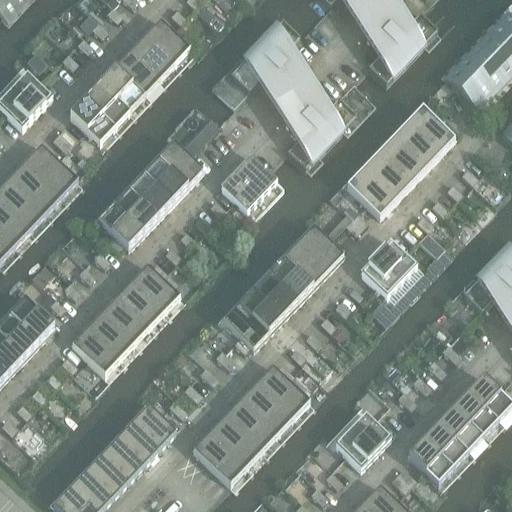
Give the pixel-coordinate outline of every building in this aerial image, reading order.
[(0,0),(0,14),(7,20),(26,0),(0,0)] [(111,0),(104,0),(101,4),(112,15),(113,14),(120,7),(111,0)] [(138,8),(129,0),(124,0),(121,4),(132,14),(138,8)] [(315,0),(321,5),(329,13),(339,4),(355,29),(358,34),(375,17),(361,0),(315,0)] [(361,0),(375,17),(390,0),(361,0)] [(429,29),(420,20),(410,30),(391,0),(390,0),(375,17),(396,45),(404,54),(412,64),(438,37),(429,29)] [(203,11),(192,1),(186,7),(197,18),(203,11)] [(123,24),(113,14),(112,15),(107,21),(117,30),(123,24)] [(187,26),(177,17),(171,23),(181,32),(187,26)] [(396,45),(375,17),(358,34),(365,44),(378,64),(368,74),(377,83),(386,91),(412,64),(404,54),(396,45)] [(307,80),(291,54),(300,44),(291,36),(282,27),(256,54),(264,65),(272,74),(294,102),(310,85),(307,80)] [(190,57),(172,40),(160,28),(145,44),(175,73),(190,57)] [(477,107),(511,69),(511,34),(506,29),(453,85),(477,107)] [(108,40),(98,30),(92,36),(102,46),(108,40)] [(178,44),(185,38),(180,33),(173,39),(178,44)] [(93,55),(83,46),(78,41),(72,47),(77,52),(87,61),(93,55)] [(175,73),(145,44),(130,60),(160,88),(175,73)] [(264,65),(256,54),(232,81),(239,90),(249,99),(258,89),(275,115),(277,119),(294,102),(272,74),(264,65)] [(160,88),(130,60),(115,75),(145,104),(160,88)] [(78,71),(68,61),(62,68),(72,77),(78,71)] [(145,104),(115,75),(100,91),(130,120),(145,104)] [(0,115),(22,137),(52,105),(27,81),(0,109),(0,115)] [(348,114),(339,105),(329,115),(310,85),(294,102),(316,130),(323,139),(331,149),(343,137),(357,122),(348,114)] [(130,120),(100,91),(85,107),(115,135),(130,120)] [(316,130),(294,102),(277,119),(297,149),(287,159),(296,167),(305,176),(331,149),(323,139),(316,130)] [(115,135),(85,107),(70,123),(100,151),(115,135)] [(455,146),(426,118),(422,114),(407,130),(440,162),(455,146)] [(211,126),(182,157),(189,164),(190,165),(220,134),(217,132),(211,126)] [(440,162),(407,130),(392,146),(425,178),(440,162)] [(65,135),(59,141),(72,154),(78,147),(65,135)] [(66,160),(72,154),(59,141),(53,148),(66,160)] [(425,178),(392,146),(377,162),(410,193),(425,178)] [(190,165),(189,164),(182,157),(174,149),(158,165),(188,194),(204,178),(190,165)] [(78,189),(57,169),(41,153),(25,170),(62,205),(78,189)] [(410,193),(377,162),(362,178),(395,209),(410,193)] [(247,220),(277,188),(268,180),(252,164),(221,196),(247,220)] [(188,194),(158,165),(143,181),(174,210),(188,194)] [(62,205),(25,170),(9,186),(46,222),(62,205)] [(478,186),(467,176),(461,182),(472,193),(478,186)] [(395,209),(362,178),(347,194),(380,225),(395,209)] [(174,210),(143,181),(129,197),(159,225),(174,210)] [(46,222),(9,186),(0,195),(0,209),(31,239),(46,222)] [(463,202),(452,192),(446,198),(457,208),(463,202)] [(159,225),(129,197),(114,212),(144,241),(159,225)] [(448,218),(437,207),(431,214),(442,224),(448,218)] [(226,218),(216,208),(210,214),(220,224),(226,218)] [(31,239),(0,209),(0,241),(15,256),(31,239)] [(144,241),(114,212),(98,228),(115,244),(125,254),(128,257),(144,241)] [(356,243),(368,231),(357,220),(345,233),(356,243)] [(433,233),(422,223),(416,229),(427,240),(433,233)] [(211,233),(201,224),(195,230),(205,239),(211,233)] [(344,263),(330,249),(314,234),(298,250),(328,279),(344,263)] [(196,249),(186,239),(180,245),(190,255),(196,249)] [(0,270),(15,256),(0,241),(0,270)] [(125,254),(115,244),(109,250),(119,260),(125,254)] [(387,305),(417,273),(391,249),(361,281),(387,305)] [(328,279),(298,250),(283,266),(313,295),(328,279)] [(511,251),(489,275),(505,294),(511,303),(511,251)] [(181,264),(171,255),(165,261),(175,271),(181,264)] [(110,269),(100,259),(94,265),(104,275),(110,269)] [(313,295),(283,266),(269,282),(299,310),(313,295)] [(180,305),(169,294),(174,288),(156,270),(151,276),(147,273),(132,289),(165,320),(180,305)] [(96,285),(85,274),(79,281),(90,291),(96,285)] [(511,303),(505,294),(489,275),(463,302),(472,311),(481,319),(491,309),(510,339),(511,336),(511,303)] [(299,310),(269,282),(254,297),(284,326),(299,310)] [(165,320),(132,289),(117,305),(150,336),(165,320)] [(81,300),(70,290),(64,296),(75,307),(81,300)] [(284,326),(254,297),(239,313),(269,341),(284,326)] [(150,336),(117,305),(102,321),(135,352),(150,336)] [(55,334),(41,321),(25,306),(9,322),(40,350),(55,334)] [(66,316),(56,307),(50,313),(60,322),(66,316)] [(351,318),(341,309),(335,315),(345,324),(351,318)] [(269,341),(239,313),(223,329),(240,345),(250,355),(253,358),(269,341)] [(135,352),(102,321),(87,337),(120,368),(135,352)] [(40,350),(9,322),(0,331),(0,342),(25,366),(40,350)] [(345,342),(336,333),(336,334),(326,324),(320,331),(339,349),(345,342)] [(120,368),(87,337),(72,352),(105,384),(120,368)] [(321,349),(311,340),(305,346),(315,356),(321,349)] [(25,366),(0,342),(0,372),(10,382),(25,366)] [(250,355),(240,345),(234,351),(244,361),(250,355)] [(461,364),(448,352),(442,358),(455,371),(461,364)] [(306,365),(296,356),(290,362),(300,371),(306,365)] [(235,370),(222,358),(216,364),(229,377),(235,370)] [(78,375),(67,364),(61,371),(72,381),(78,375)] [(447,380),(433,367),(428,374),(441,386),(447,380)] [(295,384),(281,371),(276,377),(289,390),(295,384)] [(0,391),(10,382),(0,372),(0,391)] [(219,387),(206,374),(200,381),(213,393),(219,387)] [(310,410),(289,390),(276,377),(272,374),(256,391),(294,426),(310,410)] [(62,389),(52,380),(46,386),(56,396),(62,389)] [(432,396),(419,383),(413,389),(426,402),(432,396)] [(511,414),(511,411),(499,399),(483,384),(468,400),(498,429),(511,414)] [(203,403),(190,391),(184,397),(197,410),(203,403)] [(294,426),(256,391),(241,408),(278,443),(294,426)] [(47,405),(37,396),(31,402),(41,411),(47,405)] [(417,411),(404,399),(398,405),(411,418),(417,411)] [(498,429),(468,400),(453,416),(483,444),(498,429)] [(188,420),(174,407),(168,414),(182,426),(188,420)] [(278,443),(241,408),(225,424),(262,460),(278,443)] [(32,421),(22,411),(16,418),(26,427),(32,421)] [(176,439),(159,423),(149,414),(133,430),(160,456),(176,439)] [(483,444),(453,416),(438,432),(468,460),(483,444)] [(361,477),(391,445),(365,421),(335,453),(361,477)] [(262,460),(225,424),(209,441),(246,476),(262,460)] [(17,436),(7,427),(1,433),(11,443),(17,436)] [(160,456),(133,430),(117,447),(144,472),(160,456)] [(468,460),(438,432),(423,448),(453,476),(468,460)] [(246,476),(209,441),(193,458),(230,493),(246,476)] [(144,472),(117,447),(101,464),(128,489),(144,472)] [(453,476),(423,448),(408,463),(438,492),(453,476)] [(128,489),(101,464),(85,480),(112,506),(128,489)] [(410,494),(416,488),(403,476),(397,482),(410,494)] [(343,490),(332,479),(326,485),(337,496),(343,490)] [(106,511),(112,506),(85,480),(70,497),(85,511),(106,511)] [(410,494),(397,482),(391,488),(404,501),(410,494)] [(398,511),(396,510),(379,494),(364,510),(366,511),(398,511)] [(328,505),(317,495),(311,501),(322,511),(328,505)] [(85,511),(70,497),(55,511),(85,511)]
